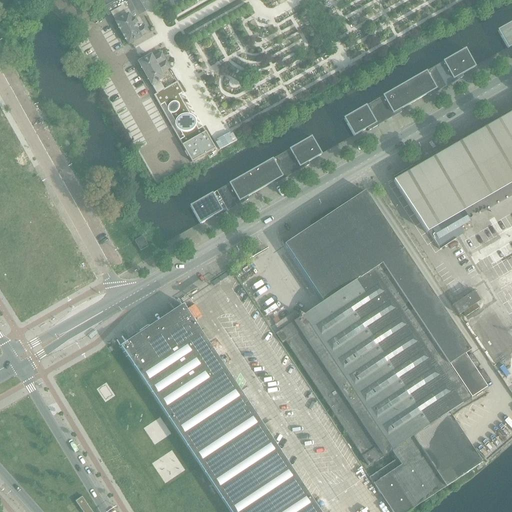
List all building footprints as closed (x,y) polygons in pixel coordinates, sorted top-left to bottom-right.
[(138,17),(146,13),(138,0),(117,0),(103,8),(108,16),(111,14),(116,22),(115,22),(128,45),(131,43),(131,44),(131,43),(132,43),(131,43),(140,38),(140,37),(147,32),(144,26),(143,26),(138,17)] [(511,22),(497,31),(505,44),(507,49),(511,45),(511,22)] [(461,75),(475,67),(465,50),(434,67),(446,87),(463,77),(461,75)] [(163,78),(161,73),(169,68),(161,53),(152,58),(150,56),(142,61),(141,60),(141,61),(138,62),(151,85),(156,93),(163,90),(158,81),(163,78)] [(352,79),(354,77),(356,75),(356,72),(356,69),(355,66),(353,63),(348,66),(350,69),(350,70),(350,71),(350,72),(349,72),(348,73),(347,73),(346,73),(345,73),(345,72),(343,69),(338,72),(340,75),(341,77),(344,79),(346,80),(349,80),(352,79)] [(446,87),(434,67),(425,72),(437,92),(446,87)] [(401,109),(427,94),(428,97),(437,92),(425,72),(374,101),(386,121),(403,112),(401,109)] [(156,93),(153,95),(159,106),(169,101),(169,100),(172,98),(173,99),(183,93),(177,82),(163,90),(156,93)] [(169,101),(159,106),(182,146),(206,133),(183,93),(173,99),(172,98),(169,100),(169,101)] [(386,121),(374,101),(343,119),(350,131),(353,136),(367,129),(368,131),(386,121)] [(511,112),(393,181),(426,233),(428,232),(425,228),(430,225),(431,224),(432,225),(434,228),(463,211),(464,212),(511,183),(511,112)] [(206,133),(182,146),(192,163),(216,150),(206,133)] [(231,133),(215,142),(219,149),(235,140),(234,138),(231,133)] [(308,162),(321,155),(319,152),(311,138),(280,155),(292,175),(309,165),(308,162)] [(292,175),(280,155),(250,172),(260,190),(273,182),(274,185),(292,175)] [(247,197),(260,190),(250,172),(220,189),(231,209),(249,199),(247,197)] [(231,209),(220,189),(190,207),(193,213),(199,223),(213,217),(214,219),(231,209)] [(487,388),(464,354),(469,351),(365,193),(364,192),(284,245),(322,302),(301,316),(299,314),(299,315),(295,312),(275,325),(279,331),(279,332),(276,334),(283,344),(286,342),(368,466),(381,458),(389,452),(394,461),(369,478),(391,511),(407,511),(443,489),(482,463),(449,412),(461,404),(469,399),(487,388)] [(430,225),(425,228),(428,232),(439,250),(456,239),(456,238),(463,234),(459,227),(469,222),(464,212),(463,211),(434,228),(432,225),(431,224),(430,225)] [(148,247),(146,243),(142,237),(134,241),(140,251),(148,247)] [(473,291),(451,305),(458,315),(462,312),(465,317),(479,308),(476,304),(479,301),(473,291)] [(121,346),(120,346),(125,353),(200,466),(230,511),(319,511),(182,305),(174,311),(121,346)] [(79,499),(74,502),(77,506),(80,510),(81,511),(92,511),(90,508),(88,504),(82,496),(79,499)]
